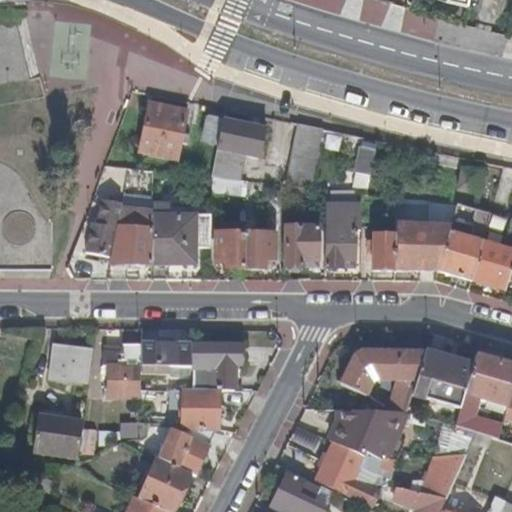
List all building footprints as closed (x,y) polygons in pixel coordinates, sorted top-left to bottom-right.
[(187,113),(150,105),(140,153),(177,161),(181,144),(189,145),(190,137),(183,135),(187,113)] [(223,121),(224,119),(209,116),(204,143),(219,145),(223,121)] [(266,129),(223,121),(219,145),(218,152),(213,178),(241,181),(246,157),(260,160),(266,129)] [(324,130),(300,125),(288,186),(313,189),(324,130)] [(369,185),(376,151),(361,148),(354,183),(369,185)] [(480,174),(462,170),(458,190),(476,194),(480,174)] [(247,182),(241,181),(213,178),(213,194),(227,195),(227,196),(247,198),(247,188),(247,182)] [(173,200),(154,200),(154,212),(154,265),(190,266),(190,244),(197,244),(197,249),(212,249),(212,216),(173,216),(173,200)] [(361,231),(362,202),(327,201),(326,269),(345,269),(346,263),(356,262),(356,231),(361,231)] [(123,209),(124,204),(103,202),(100,225),(94,225),(90,255),(113,258),(123,209)] [(154,265),(154,212),(123,209),(113,258),(112,265),(154,265)] [(507,281),(511,263),(511,219),(490,214),(489,215),(487,224),(506,229),(501,248),(481,243),(471,281),(504,291),(507,281)] [(448,234),(450,227),(396,225),(396,236),(395,271),(437,272),(448,234)] [(318,262),(318,228),(286,228),(285,268),(304,268),(304,267),(304,262),(318,262)] [(246,269),(246,233),(217,233),(216,263),(228,263),(228,268),(246,269)] [(275,260),(276,234),(246,233),(246,269),(266,269),(266,260),(275,260)] [(471,281),(481,243),(448,234),(437,272),(471,281)] [(395,271),(396,236),(374,237),(373,271),(395,271)] [(193,369),(193,345),(175,345),(174,339),(160,338),(160,345),(143,345),(143,348),(143,374),(172,373),(172,369),(193,369)] [(143,374),(143,348),(143,345),(128,345),(128,354),(106,354),(106,368),(112,368),(112,399),(143,399),(143,374)] [(238,392),(238,364),(243,364),(243,345),(193,345),(193,369),(193,392),(222,392),(238,392)] [(93,354),(56,350),(53,379),(89,384),(93,354)] [(413,396),(425,354),(362,353),(356,358),(342,384),(368,397),(375,383),(379,381),(400,381),(391,413),(402,413),(408,413),(413,396)] [(465,395),(473,367),(425,354),(413,396),(461,410),(465,395)] [(508,407),(511,393),(511,365),(478,356),(467,396),(465,395),(461,410),(457,427),(460,428),(477,433),(492,437),(499,439),(508,407)] [(193,392),(187,392),(185,433),(189,433),(183,439),(179,438),(174,449),(168,446),(161,462),(192,476),(197,478),(210,450),(191,442),(197,433),(217,433),(221,433),(222,392),(193,392)] [(380,461),(387,446),(402,413),(391,413),(342,412),(342,425),(333,444),(364,458),(366,454),(380,461)] [(85,423),(41,418),(36,455),(80,459),(85,423)] [(449,455),(467,454),(472,442),(477,433),(460,428),(449,455)] [(210,450),(217,433),(197,433),(191,442),(210,450)] [(477,433),(472,442),(489,446),(492,437),(477,433)] [(88,444),(108,445),(109,435),(89,434),(88,444)] [(364,458),(333,444),(325,462),(355,476),(360,467),(374,474),(380,461),(366,454),(364,458)] [(449,455),(433,456),(422,481),(418,491),(448,497),(467,454),(449,455)] [(289,462),(280,458),(278,462),(277,464),(285,469),(289,462)] [(374,474),(381,477),(390,479),(392,470),(393,469),(393,460),(380,461),(374,474)] [(161,462),(159,461),(141,501),(164,511),(175,511),(192,476),(161,462)] [(355,476),(325,462),(316,480),(360,501),(367,488),(353,481),(355,476)] [(374,474),(360,467),(355,476),(370,483),(378,484),(381,477),(374,474)] [(272,506),(284,511),(325,511),(326,509),(314,504),(321,488),(288,472),(272,506)] [(367,488),(360,501),(368,505),(378,484),(370,483),(355,476),(353,481),(367,488)] [(413,481),(410,490),(418,491),(422,481),(413,481)] [(440,511),(448,497),(418,491),(410,490),(409,490),(408,494),(403,493),(404,489),(396,487),(389,502),(411,511),(410,511),(440,511)] [(314,504),(326,509),(333,494),(321,488),(314,504)] [(164,511),(141,501),(136,499),(129,511),(164,511)] [(511,511),(511,505),(500,501),(494,511),(511,511)]
